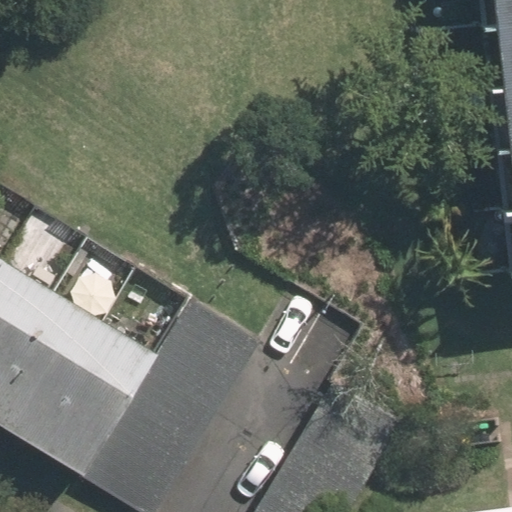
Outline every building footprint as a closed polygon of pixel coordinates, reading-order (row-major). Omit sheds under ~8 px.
[(511,18),(511,0),(476,0),(479,22),(511,18)] [(511,80),(511,18),(479,22),(485,83),(511,80)] [(511,141),(511,80),(485,83),(491,144),(511,141)] [(511,203),(511,141),(491,144),(498,205),(511,203)] [(511,264),(511,203),(498,205),(504,266),(511,264)] [(0,256),(0,426),(74,470),(149,344),(0,256)] [(188,297),(83,477),(142,511),(153,511),(256,337),(188,297)] [(332,384),(257,511),(348,511),(400,424),(332,384)] [(511,511),(511,501),(442,509),(442,511),(511,511)]
